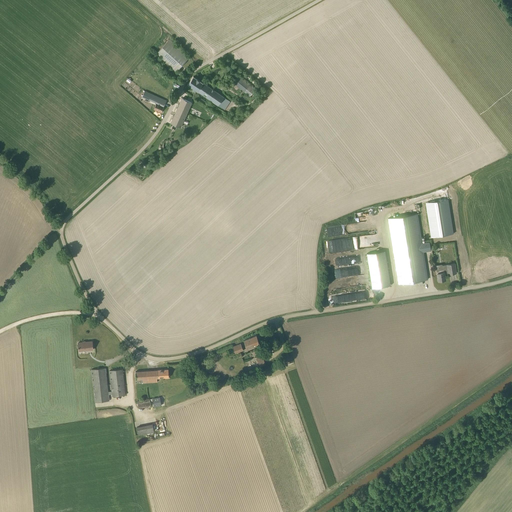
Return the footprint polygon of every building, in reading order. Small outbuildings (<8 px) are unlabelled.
[(176,72),(189,57),(169,39),(156,54),(176,72)] [(250,96),(255,90),(235,74),(233,76),(230,80),(233,82),(232,82),(250,96)] [(224,106),(228,100),(193,76),(188,84),(225,109),(226,107),(224,106)] [(161,113),(166,101),(145,91),(142,97),(156,103),(154,109),(161,113)] [(191,103),(182,98),(171,122),(181,127),(185,116),(189,117),(196,102),(192,101),(191,103)] [(445,199),(423,202),(429,237),(451,233),(445,199)] [(422,243),(417,213),(388,218),(399,284),(427,279),(423,252),(431,250),(429,242),(422,243)] [(374,235),(348,237),(349,245),(348,245),(348,250),(375,247),(374,235)] [(372,288),(390,285),(385,251),(367,253),(372,288)] [(456,273),(455,263),(443,265),(444,268),(436,269),(438,281),(445,280),(445,274),(448,274),(449,274),(456,273)] [(333,289),(363,285),(362,275),(332,279),(333,289)] [(260,344),(256,335),(247,339),(243,340),(247,349),(260,344)] [(79,351),(93,349),(92,341),(78,343),(79,351)] [(235,354),(244,351),(241,344),(232,347),(235,354)] [(260,365),(260,367),(266,365),(261,354),(256,357),(260,365)] [(108,392),(105,368),(91,369),(95,402),(110,401),(109,395),(109,394),(112,394),(113,396),(125,395),(122,369),(109,370),(112,391),(108,392)] [(149,383),(157,382),(157,378),(168,377),(168,369),(147,370),(149,383)] [(149,383),(147,370),(135,371),(136,379),(142,379),(143,383),(149,383)] [(154,407),(161,406),(159,397),(153,398),(154,407)] [(139,408),(151,406),(150,399),(137,402),(139,408)] [(138,435),(154,432),(152,423),(137,427),(138,435)]
